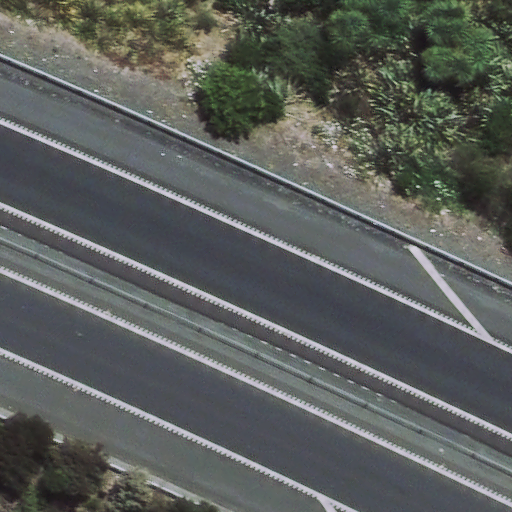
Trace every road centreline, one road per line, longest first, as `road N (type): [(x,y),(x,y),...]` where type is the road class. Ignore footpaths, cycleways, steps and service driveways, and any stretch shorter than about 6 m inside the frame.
road 1 (motorway): [(0,146),(511,377)]
road 2 (motorway): [(372,511),(0,353)]
